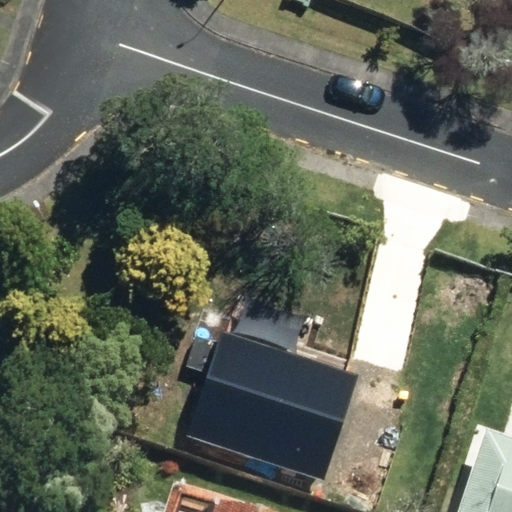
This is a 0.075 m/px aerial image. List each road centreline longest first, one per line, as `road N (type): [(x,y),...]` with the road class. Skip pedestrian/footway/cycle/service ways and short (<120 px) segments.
road 1 (residential): [(511,170),(90,31)]
road 2 (residential): [(90,31),(46,115),(0,155)]
